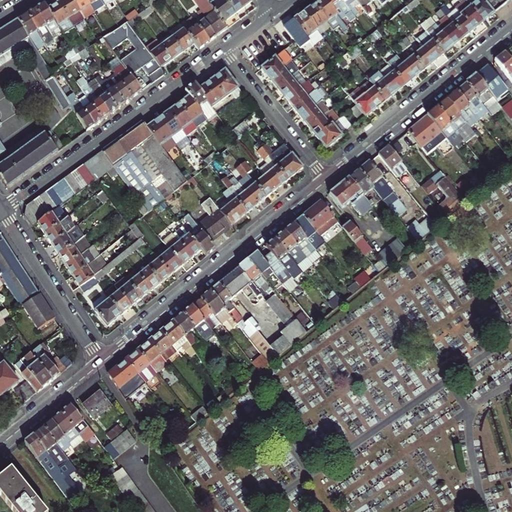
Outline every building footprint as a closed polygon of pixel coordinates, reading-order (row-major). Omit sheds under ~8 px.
[(74,0),(64,0),(60,3),(74,25),(85,18),(84,16),(74,0)] [(88,0),(74,0),(84,16),(95,10),(88,0)] [(106,4),(103,0),(88,0),(95,10),(96,11),(106,4)] [(205,19),(197,25),(209,42),(228,27),(224,22),(207,0),(196,0),(204,10),(200,13),(205,19)] [(207,0),(224,22),(237,13),(227,0),(207,0)] [(252,0),(227,0),(237,13),(253,1),(252,0)] [(327,0),(321,0),(315,4),(327,20),(332,27),(337,22),(344,31),(348,28),(336,12),(327,0)] [(355,15),(343,0),(327,0),(336,12),(342,7),(344,11),(346,9),(347,11),(345,12),(351,20),(356,16),(355,15)] [(343,0),(355,15),(359,12),(355,5),(354,6),(352,3),(356,0),(343,0)] [(467,0),(473,6),(485,22),(495,14),(484,0),(467,0)] [(484,0),(495,14),(510,0),(484,0)] [(62,30),(50,9),(45,3),(37,8),(55,38),(58,37),(56,34),(62,30)] [(60,3),(50,9),(62,30),(65,34),(76,27),(74,25),(60,3)] [(327,20),(315,4),(305,12),(317,27),(327,20)] [(369,14),(374,11),(369,4),(364,7),(367,11),(369,14)] [(138,13),(142,19),(154,11),(150,5),(149,6),(138,13)] [(462,15),(463,16),(474,30),(485,22),(473,6),(462,15)] [(446,7),(442,10),(447,16),(451,13),(446,7)] [(28,14),(38,31),(42,37),(46,34),(50,41),(52,40),(53,43),(57,41),(55,38),(37,8),(28,14)] [(447,16),(442,10),(438,13),(443,19),(447,16)] [(305,12),(295,19),(310,40),(311,41),(322,34),(317,27),(305,12)] [(127,20),(131,26),(142,19),(138,13),(129,19),(127,20)] [(29,37),(38,31),(28,14),(18,20),(29,37)] [(474,30),(463,16),(453,24),(464,38),(474,30)] [(185,30),(195,44),(199,49),(209,42),(197,25),(191,17),(187,21),(189,25),(184,29),(185,30)] [(295,19),(285,27),(296,41),(300,47),(310,40),(295,19)] [(18,20),(0,31),(0,155),(6,151),(0,141),(0,126),(2,125),(0,122),(0,120),(15,110),(9,101),(5,99),(0,102),(0,56),(29,38),(29,37),(18,20)] [(150,75),(161,67),(152,54),(131,26),(127,20),(120,26),(109,33),(108,34),(124,61),(129,68),(133,75),(144,68),(150,75)] [(454,46),(443,32),(439,36),(433,27),(431,29),(426,22),(422,25),(427,32),(444,53),(454,46)] [(464,38),(453,24),(443,32),(454,46),(464,38)] [(181,25),(170,33),(173,38),(185,30),(184,29),(181,25)] [(195,44),(185,30),(173,38),(184,52),(195,44)] [(418,40),(424,48),(435,61),(444,53),(427,32),(418,40)] [(35,67),(44,62),(29,38),(0,56),(0,67),(26,51),(35,67)] [(184,52),(173,38),(162,46),(172,60),(184,52)] [(412,44),(407,38),(402,41),(407,48),(412,44)] [(407,48),(402,41),(399,44),(403,50),(407,48)] [(101,47),(98,43),(92,46),(95,51),(101,47)] [(347,51),(351,57),(361,49),(357,44),(349,50),(347,51)] [(89,46),(82,51),(84,56),(85,58),(94,53),(89,46)] [(152,54),(161,67),(162,68),(172,60),(162,46),(152,54)] [(435,61),(424,48),(414,56),(425,69),(435,61)] [(74,49),(66,55),(69,60),(73,57),(77,54),(74,49)] [(270,78),(291,61),(292,60),(284,50),(262,68),(270,78)] [(77,54),(73,57),(76,61),(84,56),(82,51),(77,54)] [(511,57),(508,52),(498,60),(511,79),(511,57)] [(387,63),(388,64),(405,85),(415,77),(405,63),(398,54),(387,63)] [(66,55),(57,61),(60,66),(69,60),(66,55)] [(339,58),(337,59),(343,67),(347,63),(341,56),(339,58)] [(425,69),(414,56),(405,63),(415,77),(425,69)] [(124,61),(113,67),(118,75),(129,68),(124,61)] [(278,88),(297,73),(299,71),(291,61),(270,78),(278,88)] [(62,110),(70,105),(50,73),(44,62),(35,67),(62,110)] [(388,64),(379,72),(396,93),(405,85),(388,64)] [(150,75),(154,82),(166,74),(162,68),(161,67),(150,75)] [(490,67),(478,77),(498,103),(511,120),(511,99),(509,95),(511,93),(490,67)] [(119,78),(132,98),(142,91),(133,75),(129,68),(118,75),(119,78)] [(199,90),(212,107),(231,93),(236,98),(243,93),(232,79),(225,70),(199,90)] [(396,93),(379,72),(369,79),(375,87),(379,92),(386,100),(396,93)] [(305,83),(297,73),(278,88),(286,98),(305,83)] [(478,77),(468,84),(489,111),(498,103),(478,77)] [(99,80),(117,109),(125,104),(112,82),(111,81),(107,84),(103,78),(99,80)] [(112,82),(125,104),(132,98),(119,78),(112,82)] [(95,93),(109,115),(117,109),(99,80),(91,85),(95,93)] [(294,108),(315,90),(308,81),(305,83),(286,98),(294,108)] [(379,92),(375,87),(374,88),(369,81),(360,88),(376,108),(386,100),(379,92)] [(217,113),(212,107),(199,90),(194,84),(185,90),(190,96),(208,120),(217,113)] [(489,111),(468,84),(458,92),(481,121),(486,117),(485,116),(489,112),(489,111)] [(376,108),(360,88),(349,96),(357,105),(366,116),(376,108)] [(302,117),(322,101),(323,100),(315,90),(294,108),(302,117)] [(458,92),(449,100),(471,129),(481,121),(458,92)] [(109,115),(95,93),(88,98),(102,120),(109,115)] [(179,104),(197,128),(208,120),(190,96),(179,104)] [(81,103),(95,126),(102,120),(88,98),(81,103)] [(449,100),(439,107),(466,141),(475,134),(471,129),(449,100)] [(322,101),(302,117),(310,127),(330,111),(322,101)] [(86,132),(95,126),(81,103),(72,109),(86,132)] [(169,112),(187,136),(197,128),(179,104),(169,112)] [(366,116),(357,105),(342,117),(353,126),(366,116)] [(439,107),(429,116),(455,149),(461,144),(464,148),(468,144),(466,141),(439,107)] [(338,121),(339,120),(331,110),(330,111),(310,127),(317,137),(338,121)] [(158,119),(176,144),(187,136),(169,112),(158,119)] [(429,116),(409,132),(424,149),(434,141),(446,156),(455,149),(429,116)] [(158,119),(147,128),(165,153),(176,144),(158,119)] [(143,121),(130,130),(142,146),(167,179),(177,191),(187,184),(186,183),(182,176),(165,153),(147,128),(143,121)] [(317,137),(326,148),(347,131),(338,121),(317,137)] [(0,155),(0,165),(45,134),(41,128),(6,151),(0,155)] [(244,128),(234,137),(237,142),(248,133),(244,128)] [(130,130),(117,140),(131,159),(135,156),(133,153),(142,146),(130,130)] [(45,134),(0,165),(0,177),(7,189),(65,147),(56,135),(49,140),(45,134)] [(102,151),(114,166),(136,193),(154,180),(135,156),(131,159),(117,140),(106,148),(102,151)] [(233,153),(240,148),(236,143),(229,149),(233,153)] [(269,157),(277,167),(287,180),(303,167),(284,144),(273,153),(269,157)] [(269,157),(273,153),(266,145),(262,148),(269,157)] [(391,147),(380,155),(399,177),(409,169),(391,147)] [(262,148),(258,151),(265,160),(269,157),(262,148)] [(102,151),(96,156),(108,171),(114,166),(102,151)] [(215,153),(204,160),(208,165),(218,157),(215,153)] [(96,156),(84,164),(95,180),(108,171),(96,156)] [(241,165),(249,175),(250,177),(254,174),(245,162),(241,165)] [(372,162),(361,170),(383,197),(391,208),(401,201),(384,179),(385,178),(372,162)] [(84,164),(77,170),(88,185),(95,180),(84,164)] [(244,179),(249,175),(241,165),(237,169),(244,179)] [(287,180),(277,167),(264,176),(275,190),(287,180)] [(77,170),(70,174),(81,190),(88,185),(77,170)] [(383,197),(361,170),(351,179),(373,205),(383,197)] [(188,172),(182,176),(186,183),(192,178),(188,172)] [(468,204),(442,172),(432,180),(439,188),(441,187),(454,204),(447,210),(445,208),(443,210),(449,219),(468,204)] [(70,174),(64,179),(75,195),(81,190),(70,174)] [(240,184),(257,204),(266,197),(255,184),(250,177),(249,175),(244,179),(240,183),(240,184)] [(255,184),(266,197),(275,190),(264,176),(255,184)] [(234,189),(225,177),(221,181),(230,192),(234,189)] [(493,177),(484,185),(487,189),(497,181),(493,177)] [(64,179),(58,184),(69,199),(75,195),(64,179)] [(177,191),(167,179),(158,186),(167,198),(177,191)] [(332,194),(344,208),(352,202),(364,217),(375,208),(373,205),(351,179),(332,194)] [(58,184),(51,188),(63,204),(69,199),(58,184)] [(231,193),(246,212),(257,204),(240,184),(234,189),(230,192),(231,193)] [(150,212),(155,208),(166,200),(167,198),(158,186),(140,199),(143,204),(150,212)] [(51,188),(46,192),(57,209),(58,207),(63,204),(51,188)] [(57,209),(46,192),(40,197),(51,213),(57,209)] [(217,208),(230,225),(246,212),(231,193),(226,197),(228,199),(217,208)] [(40,197),(33,202),(44,218),(51,213),(40,197)] [(201,204),(222,232),(230,225),(217,208),(209,197),(201,204)] [(340,222),(323,201),(305,216),(322,237),(340,222)] [(33,202),(26,206),(38,223),(44,218),(33,202)] [(146,214),(150,212),(143,204),(140,206),(146,214)] [(209,216),(198,224),(211,241),(222,232),(201,204),(200,204),(209,216)] [(38,223),(26,206),(24,216),(32,228),(37,223),(38,223)] [(38,223),(37,223),(44,234),(66,217),(58,207),(57,209),(51,213),(44,218),(38,223)] [(186,231),(201,248),(206,254),(215,247),(211,241),(198,224),(189,212),(185,215),(191,224),(192,223),(193,225),(186,231)] [(427,213),(408,228),(415,238),(419,243),(439,227),(427,213)] [(66,217),(44,234),(51,244),(73,227),(74,226),(67,216),(66,217)] [(322,237),(305,216),(296,223),(318,251),(327,243),(322,237)] [(352,222),(345,228),(369,258),(371,256),(367,250),(372,247),(352,222)] [(132,229),(139,239),(143,236),(134,223),(130,226),(132,229)] [(318,251),(296,223),(287,231),(308,258),(318,251)] [(74,226),(73,227),(81,237),(84,234),(76,225),(74,226)] [(178,242),(190,257),(201,248),(186,231),(182,225),(178,228),(179,229),(173,234),(178,242)] [(73,227),(51,244),(58,254),(78,239),(81,237),(73,227)] [(299,265),(308,258),(287,231),(277,238),(299,265)] [(0,273),(5,282),(21,306),(24,305),(39,294),(1,236),(0,235),(0,273)] [(299,265),(277,238),(268,246),(273,252),(295,280),(300,277),(294,269),(299,265)] [(387,262),(390,266),(410,251),(405,245),(400,238),(380,254),(387,262)] [(415,238),(405,245),(410,251),(419,243),(415,238)] [(66,266),(86,250),(78,239),(58,254),(66,266)] [(130,246),(134,250),(143,243),(139,239),(130,246)] [(169,250),(181,265),(190,257),(178,242),(169,250)] [(130,246),(121,254),(124,258),(134,250),(130,246)] [(87,249),(86,250),(66,266),(73,276),(93,260),(95,259),(87,249)] [(170,274),(181,265),(169,250),(157,260),(170,274)] [(275,267),(272,269),(285,284),(289,281),(317,316),(313,319),(317,324),(325,318),(295,280),(273,252),(266,257),(275,267)] [(285,284),(272,269),(259,253),(250,260),(275,291),(285,284)] [(112,261),(115,266),(124,258),(121,254),(112,261)] [(73,276),(80,287),(93,276),(100,270),(93,260),(73,276)] [(161,282),(170,274),(157,260),(148,267),(161,282)] [(275,291),(250,260),(241,267),(265,297),(268,301),(277,294),(275,291)] [(112,261),(102,269),(105,274),(115,266),(112,261)] [(378,261),(374,264),(381,273),(390,266),(387,262),(381,266),(378,261)] [(381,273),(374,264),(365,271),(372,281),(381,273)] [(139,275),(151,290),(161,282),(148,267),(139,275)] [(254,293),(260,300),(265,297),(241,267),(222,283),(234,298),(244,290),(249,297),(254,293)] [(100,270),(93,276),(97,281),(105,274),(102,269),(100,270)] [(142,297),(151,290),(139,275),(135,271),(126,279),(129,283),(142,297)] [(93,276),(80,287),(84,294),(98,282),(97,281),(93,276)] [(126,279),(116,287),(120,291),(129,283),(126,279)] [(358,282),(349,290),(353,296),(363,288),(358,282)] [(132,306),(142,297),(129,283),(120,291),(132,306)] [(234,298),(222,283),(213,290),(245,331),(257,322),(253,317),(251,319),(247,322),(230,301),(234,298)] [(213,290),(203,298),(223,323),(229,318),(251,345),(254,342),(253,341),(250,336),(245,331),(213,290)] [(122,314),(132,306),(120,291),(110,299),(122,314)] [(39,294),(24,305),(40,328),(55,317),(39,294)] [(268,301),(272,305),(281,298),(277,294),(268,301)] [(285,303),(289,308),(293,313),(296,317),(303,326),(312,318),(292,294),(283,301),(285,303)] [(335,310),(344,303),(339,295),(329,303),(335,310)] [(223,323),(203,298),(194,306),(213,329),(225,344),(230,341),(219,328),(224,324),(223,323)] [(281,298),(272,305),(276,311),(285,303),(283,301),(281,298)] [(107,326),(122,314),(110,299),(95,311),(107,326)] [(285,303),(276,311),(280,315),(289,308),(285,303)] [(213,329),(194,306),(185,312),(197,328),(203,337),(213,329)] [(289,308),(280,315),(283,320),(293,313),(289,308)] [(6,309),(0,312),(0,321),(3,319),(10,315),(6,309)] [(185,312),(175,321),(189,340),(192,345),(199,340),(192,331),(197,328),(185,312)] [(283,320),(287,325),(296,317),(293,313),(283,320)] [(296,317),(287,325),(288,326),(282,330),(285,334),(293,344),(308,331),(303,326),(296,317)] [(175,321),(162,332),(177,350),(189,340),(175,321)] [(261,327),(257,322),(245,331),(250,336),(259,329),(261,327)] [(262,334),(259,329),(250,336),(253,341),(262,334)] [(177,350),(162,332),(150,341),(162,355),(167,361),(178,352),(177,350)] [(262,334),(253,341),(254,342),(257,345),(266,338),(262,334)] [(285,334),(281,337),(288,347),(293,344),(285,334)] [(281,337),(276,341),(284,351),(288,347),(281,337)] [(279,355),(271,345),(266,338),(257,345),(265,355),(270,362),(279,355)] [(150,364),(162,355),(150,341),(139,350),(150,364)] [(284,351),(276,341),(271,345),(279,355),(284,351)] [(44,343),(31,353),(52,380),(67,368),(59,357),(51,363),(45,355),(50,351),(44,343)] [(192,355),(197,351),(192,345),(187,349),(192,355)] [(150,364),(139,350),(127,359),(144,379),(150,374),(146,368),(150,364)] [(52,380),(31,353),(21,361),(42,388),(52,380)] [(257,366),(260,369),(270,362),(265,355),(255,363),(257,366)] [(144,379),(127,359),(109,374),(127,399),(147,383),(144,379)] [(21,361),(15,366),(28,383),(36,393),(42,388),(21,361)] [(3,364),(0,365),(0,396),(2,396),(1,395),(16,382),(17,383),(19,382),(3,364)] [(248,373),(251,377),(260,369),(257,366),(248,373)] [(237,382),(225,392),(228,396),(240,386),(237,382)] [(28,383),(16,392),(24,403),(36,393),(28,383)] [(103,392),(86,404),(97,419),(114,406),(103,392)] [(64,411),(84,438),(95,453),(99,451),(92,441),(98,437),(73,403),(64,411)] [(64,411),(54,419),(71,441),(74,445),(84,438),(64,411)] [(54,419),(46,425),(62,447),(71,441),(54,419)] [(62,447),(46,425),(36,433),(52,454),(66,473),(71,469),(65,461),(71,457),(62,447)] [(108,435),(113,442),(118,438),(123,434),(126,433),(121,425),(108,435)] [(126,433),(123,434),(132,447),(138,443),(128,431),(126,433)] [(42,461),(52,454),(36,433),(27,441),(42,461)] [(123,434),(118,438),(127,451),(132,447),(123,434)] [(113,442),(112,442),(121,456),(127,451),(118,438),(113,442)] [(121,456),(112,442),(106,447),(116,460),(121,456)] [(52,454),(42,461),(57,480),(66,473),(52,454)] [(112,475),(116,481),(129,472),(124,466),(122,468),(112,475)] [(49,511),(13,469),(0,479),(0,490),(17,511),(49,511)] [(129,472),(116,481),(121,487),(133,478),(129,472)] [(133,478),(121,487),(125,493),(138,484),(133,478)] [(138,484),(125,493),(130,499),(142,490),(138,484)] [(142,490),(130,499),(133,504),(146,495),(142,490)] [(146,495),(133,504),(138,511),(151,501),(146,495)] [(151,501),(138,511),(139,511),(147,511),(155,507),(151,501)]
